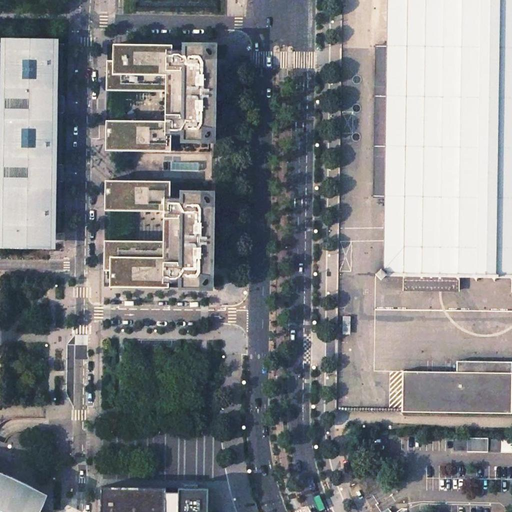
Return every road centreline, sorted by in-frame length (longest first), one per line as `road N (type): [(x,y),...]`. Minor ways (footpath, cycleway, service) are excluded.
road 1 (primary): [(268,1),(259,315)]
road 2 (residential): [(84,20),(80,264)]
road 3 (residential): [(80,312),(78,511)]
road 4 (primary): [(259,315),(258,442),(275,511)]
road 5 (residential): [(84,20),(235,22),(268,1)]
road 6 (residential): [(259,315),(80,312)]
